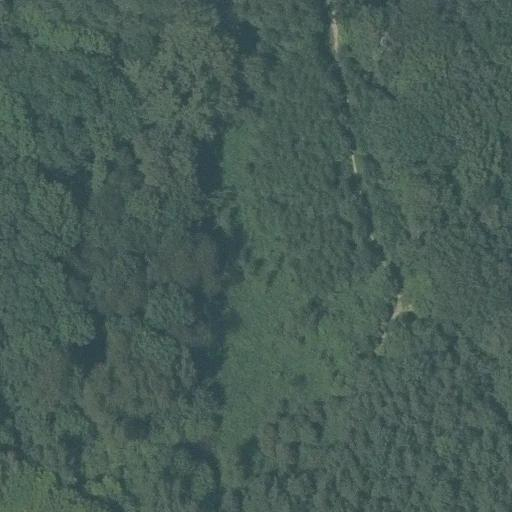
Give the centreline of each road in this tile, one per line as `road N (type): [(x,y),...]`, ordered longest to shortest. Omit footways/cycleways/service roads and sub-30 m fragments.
road 1 (track): [(329,5),(359,187),(401,295)]
road 2 (track): [(490,223),(434,138),(372,86),(332,26)]
